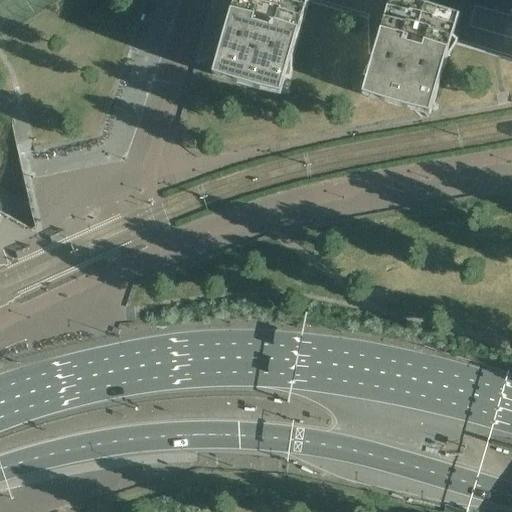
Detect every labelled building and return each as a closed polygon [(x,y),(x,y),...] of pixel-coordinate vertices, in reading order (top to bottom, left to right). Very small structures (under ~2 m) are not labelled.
[(141,0),(131,33),(97,134),(33,148),(34,153),(101,138),(147,0),(141,0)] [(295,54),(310,4),(310,0),(237,0),(232,21),(220,60),(218,66),(217,70),(215,76),(215,77),(216,77),(236,84),(259,91),(282,96),(283,96),(285,86),(288,79),(292,80),(293,74),(295,55),(295,53),(295,54)] [(447,60),(460,39),(454,37),(461,13),(428,2),(419,0),(391,0),(383,30),(376,30),(375,29),(375,55),(367,71),(364,76),(369,79),(364,95),(364,96),(365,97),(387,104),(409,110),(425,114),(430,116),(431,116),(432,115),(433,112),(447,60)] [(214,66),(218,66),(220,60),(195,65),(174,140),(198,158),(242,151),(359,130),(422,119),(419,115),(199,153),(180,139),(199,70),(214,66)] [(434,112),(433,112),(432,115),(431,116),(430,116),(425,114),(428,118),(498,106),(497,101),(434,112)] [(280,231),(286,235),(511,193),(511,189),(500,192),(344,219),(280,231)] [(125,307),(131,307),(138,287),(159,279),(274,238),(270,235),(220,252),(154,276),(154,277),(149,279),(149,278),(133,283),(125,307)] [(119,324),(118,329),(240,320),(350,329),(424,346),(424,344),(425,341),(351,325),(241,316),(137,323),(119,324)] [(74,507),(78,511),(198,473),(293,481),(403,506),(404,504),(404,501),(295,476),(198,469),(165,479),(165,481),(161,482),(160,480),(74,507)]
